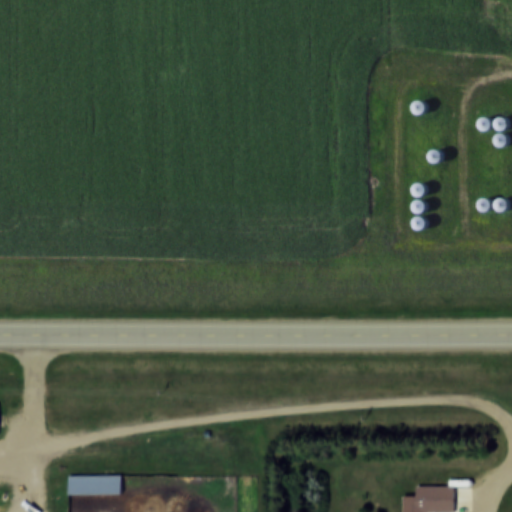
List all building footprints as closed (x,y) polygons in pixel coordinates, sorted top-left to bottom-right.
[(419,109),(423,108),(425,104),(425,100),(423,97),(419,96),(415,97),(413,100),(413,104),(415,108),(419,109)] [(501,126),(505,124),(508,121),(508,117),(505,114),(501,112),(497,114),(495,117),(495,121),(497,124),(501,126)] [(485,126),(489,125),(491,121),(491,117),(489,114),(485,113),(481,114),(479,117),(479,121),(481,125),(485,126)] [(502,142),(505,140),(508,137),(508,133),(505,130),(501,128),(498,130),(495,133),(495,137),(498,140),(502,142)] [(436,157),(440,156),(442,153),(442,149),(440,145),(436,144),(432,145),(430,149),(430,153),(432,156),(436,157)] [(420,191),(423,190),(426,186),(426,182),(423,179),(419,178),(416,179),(413,183),(413,187),(416,190),(420,191)] [(485,206),(489,205),(491,202),(491,198),(489,194),(485,193),(481,194),(479,198),(479,202),(481,205),(485,206)] [(502,206),(506,205),(508,201),(508,197),(506,194),(502,193),(498,194),(496,197),(496,201),(498,205),(502,206)] [(420,208),(424,206),(426,203),(426,199),(424,196),(420,194),(416,196),(413,199),(413,203),(416,206),(420,208)] [(420,224),(424,223),(426,220),(426,216),(424,212),(420,211),(416,213),(414,216),(414,220),(416,223),(420,224)] [(66,473),(120,473),(120,490),(66,490),(66,473)] [(422,508),(422,511),(401,511),(401,493),(414,493),(414,483),(451,483),(451,508),(422,508)]
